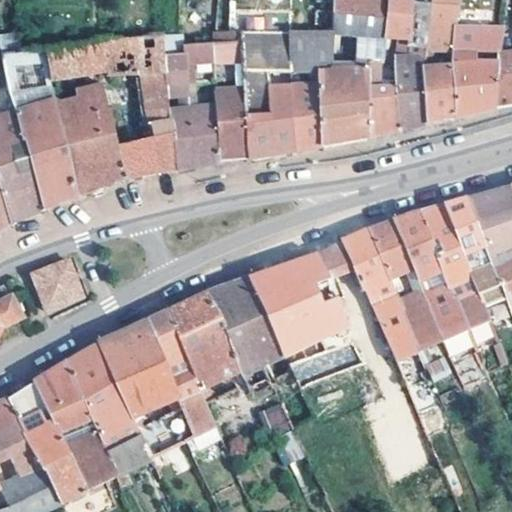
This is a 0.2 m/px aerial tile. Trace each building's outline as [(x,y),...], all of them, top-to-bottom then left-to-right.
[(369,71),(380,70),(385,70),(387,42),(391,5),(345,0),(337,0),(337,6),(336,40),(360,41),(358,73),(335,74),(335,76),(321,76),(321,78),(321,91),(323,150),(369,142),(369,71)] [(432,12),(427,52),(427,59),(458,57),(458,31),(460,31),(462,0),(432,0),(431,9),(432,12)] [(398,64),(407,63),(408,53),(410,53),(414,7),(391,4),(391,5),(387,42),(399,42),(398,64)] [(335,74),(336,40),(337,6),(320,6),(319,38),(294,38),(294,78),(321,78),(321,76),(335,76),(335,74)] [(410,53),(427,52),(432,12),(431,9),(428,9),(414,7),(410,53)] [(244,30),(264,30),(264,16),(244,16),(244,30)] [(477,118),(495,113),(501,61),(504,61),(507,33),(460,31),(458,31),(458,57),(457,71),(456,123),(477,118)] [(217,48),(214,48),(215,82),(245,80),(243,37),(217,37),(217,48)] [(245,80),(245,90),(247,118),(248,154),(248,158),(249,163),(250,163),(273,159),(296,155),(295,91),(272,91),(272,78),(294,78),(294,38),(243,37),(245,80)] [(80,101),(57,106),(78,200),(126,183),(175,173),(167,98),(163,59),(161,40),(101,43),(45,52),(51,84),(109,74),(110,79),(145,77),(152,142),(119,149),(106,85),(78,91),(80,101)] [(385,70),(380,70),(381,96),(397,93),(396,64),(398,64),(399,42),(387,42),(385,70)] [(215,82),(214,48),(214,46),(183,50),(183,57),(187,86),(215,82)] [(423,67),(423,74),(457,71),(458,57),(427,59),(427,52),(410,53),(408,53),(407,63),(407,68),(423,67)] [(189,110),(187,86),(183,57),(163,59),(167,98),(175,173),(183,172),(196,170),(189,110)] [(511,109),(511,58),(504,61),(501,61),(495,113),(511,109)] [(428,129),(423,74),(423,67),(407,68),(407,63),(398,64),(396,64),(397,93),(398,135),(413,132),(428,129)] [(381,96),(380,70),(369,71),(369,142),(370,141),(383,139),(398,135),(397,93),(381,96)] [(441,126),(456,123),(457,71),(423,74),(428,129),(441,126)] [(216,93),(217,108),(219,148),(220,156),(248,154),(247,118),(245,90),(216,93)] [(309,153),(323,150),(321,91),(295,91),(296,155),(309,153)] [(27,150),(44,213),(64,206),(78,200),(57,106),(57,104),(17,115),(24,151),(27,150)] [(219,148),(217,108),(189,110),(196,170),(205,169),(220,167),(220,161),(220,156),(219,148)] [(27,220),(44,213),(27,150),(24,151),(17,115),(0,120),(0,187),(0,189),(13,225),(27,220)] [(371,146),(370,141),(369,142),(323,150),(323,154),(349,150),(371,146)] [(274,164),(273,159),(250,163),(252,167),(274,164)] [(0,232),(13,225),(0,189),(0,187),(0,232)] [(488,198),(467,204),(486,250),(509,241),(511,249),(511,263),(494,271),(500,287),(511,314),(511,192),(488,198)] [(511,314),(500,287),(494,271),(486,250),(467,204),(457,207),(444,211),(471,277),(491,324),(492,329),(511,319),(511,314)] [(448,288),(467,334),(491,324),(471,277),(444,211),(432,214),(418,218),(426,236),(442,274),(448,288)] [(417,285),(442,274),(426,236),(418,218),(405,223),(393,227),(413,274),(417,285)] [(413,274),(393,227),(377,232),(368,236),(389,284),(413,274)] [(342,247),(361,288),(370,307),(396,364),(419,354),(397,305),(389,284),(368,236),(353,242),(342,247)] [(354,369),(338,321),(332,300),(361,288),(342,247),(322,256),(288,268),(228,289),(263,368),(322,343),(326,352),(290,367),(292,374),(269,383),(277,400),(293,433),(315,421),(301,391),(354,369)] [(69,264),(33,280),(49,316),(85,300),(69,264)] [(424,300),(442,345),(467,334),(448,288),(424,300)] [(205,296),(265,430),(271,443),(272,442),(293,433),(277,400),(269,383),(263,368),(228,289),(215,293),(205,296)] [(424,300),(422,295),(397,305),(419,354),(442,345),(424,300)] [(203,398),(215,429),(235,419),(245,440),(265,430),(205,296),(185,307),(167,316),(203,398)] [(0,334),(23,322),(12,300),(0,305),(0,334)] [(156,321),(144,327),(194,439),(215,429),(203,398),(167,316),(156,321)] [(121,337),(97,347),(126,405),(152,460),(185,443),(194,439),(144,327),(121,337)] [(96,431),(118,477),(152,460),(126,405),(97,347),(80,357),(65,366),(96,431)] [(427,363),(432,381),(451,376),(445,357),(427,363)] [(68,455),(86,492),(118,477),(96,431),(65,366),(47,377),(32,386),(68,455)] [(28,442),(61,504),(64,503),(86,492),(68,455),(32,386),(16,396),(6,402),(28,442)] [(0,404),(0,488),(7,502),(8,505),(0,509),(0,511),(45,511),(61,504),(28,442),(6,402),(0,404)]
